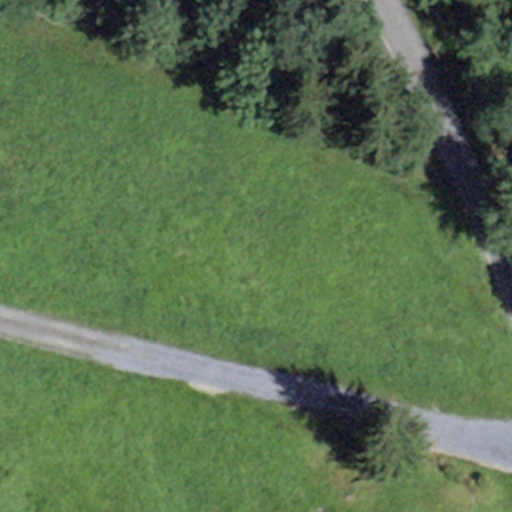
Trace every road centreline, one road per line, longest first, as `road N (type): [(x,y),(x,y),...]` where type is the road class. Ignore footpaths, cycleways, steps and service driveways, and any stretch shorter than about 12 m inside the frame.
road 1 (track): [(0,311),(511,433)]
road 2 (unclassified): [(359,0),(448,163),(511,307)]
